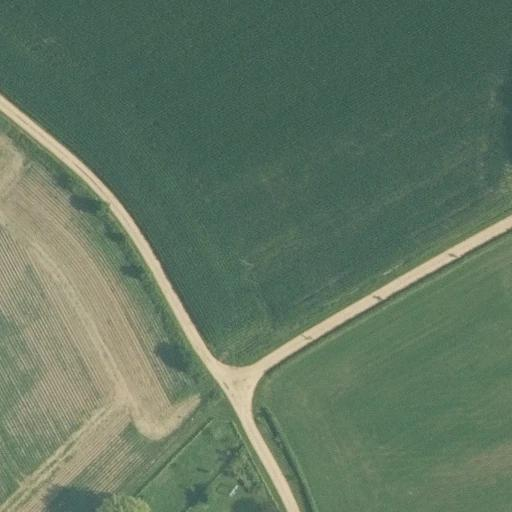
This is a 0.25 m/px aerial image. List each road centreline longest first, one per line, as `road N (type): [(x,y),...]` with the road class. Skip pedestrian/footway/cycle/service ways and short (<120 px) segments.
road 1 (track): [(233,400),(115,210),(0,105)]
road 2 (track): [(511,221),(223,385)]
road 3 (track): [(233,400),(113,511)]
road 4 (track): [(291,511),(233,400)]
